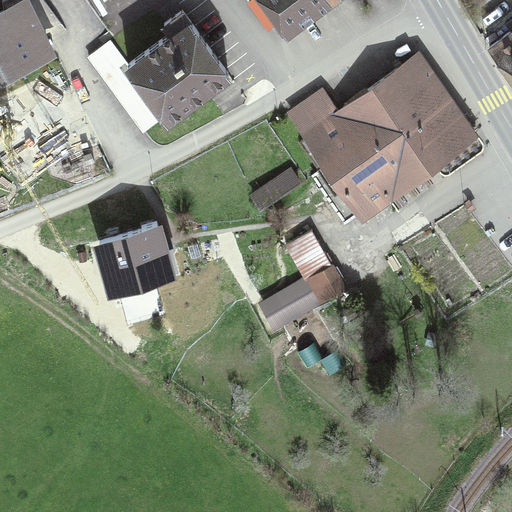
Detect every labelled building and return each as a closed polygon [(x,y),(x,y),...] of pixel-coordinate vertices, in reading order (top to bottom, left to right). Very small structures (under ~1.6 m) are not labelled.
[(0,0),(0,71),(45,52),(22,0),(0,0)] [(276,0),(290,20),(317,0),(276,0)] [(129,58),(168,110),(218,73),(182,18),(129,58)] [(511,33),(486,53),(511,86),(511,33)] [(286,114),(357,216),(472,137),(413,51),(330,108),(318,92),(286,114)] [(94,239),(110,293),(177,274),(161,220),(94,239)]
